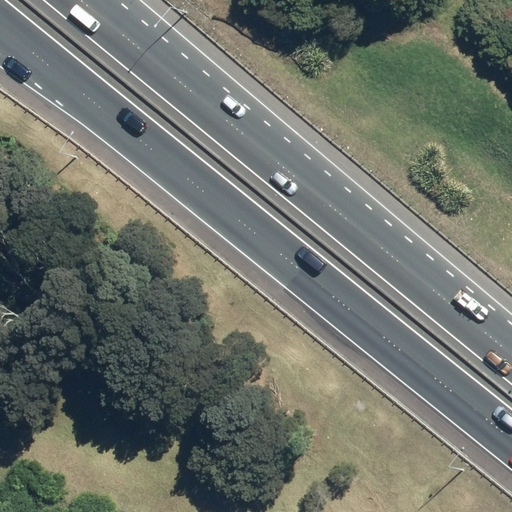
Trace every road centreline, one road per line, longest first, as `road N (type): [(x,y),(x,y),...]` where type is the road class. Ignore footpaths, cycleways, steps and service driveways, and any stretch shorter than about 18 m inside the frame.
road 1 (motorway): [(97,0),(511,344)]
road 2 (motorway): [(511,435),(99,92)]
road 3 (motorway): [(99,92),(0,5)]
